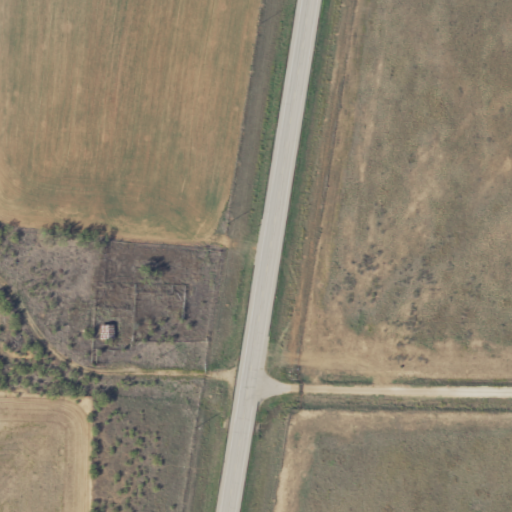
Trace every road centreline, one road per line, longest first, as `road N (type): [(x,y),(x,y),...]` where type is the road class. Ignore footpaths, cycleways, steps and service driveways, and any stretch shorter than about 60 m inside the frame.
road 1 (primary): [(228,511),(311,0)]
road 2 (residential): [(246,400),(159,420),(107,419),(81,398),(25,304),(0,291)]
road 3 (residential): [(246,400),(511,390)]
